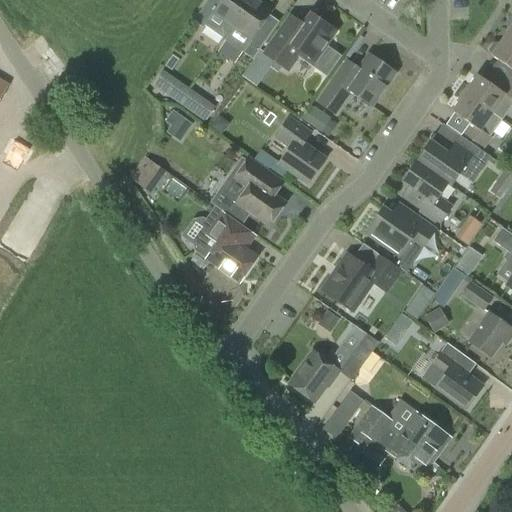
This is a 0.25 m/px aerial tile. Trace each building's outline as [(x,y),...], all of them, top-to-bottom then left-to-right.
[(224,40),(251,0),(223,0),(218,8),(208,1),(193,22),(202,29),(204,26),(224,40)] [(256,0),(251,0),(224,40),(252,60),(266,41),(256,35),(272,11),(256,0)] [(293,42),(278,31),(262,55),(288,73),(302,54),(310,60),(311,68),(326,78),(340,57),(325,47),(335,33),(311,16),(304,27),(293,42)] [(511,26),(503,39),(511,44),(511,26)] [(511,44),(503,39),(499,46),(496,44),(493,44),(488,50),(489,53),(492,55),(491,57),(511,71),(511,76),(507,83),(511,86),(511,44)] [(347,88),(333,78),(315,103),(334,117),(351,93),(372,107),(395,74),(369,56),(359,70),(347,88)] [(0,102),(12,84),(0,76),(0,102)] [(511,86),(507,83),(500,93),(477,76),(464,95),(501,120),(511,104),(511,86)] [(178,104),(187,91),(177,84),(168,98),(178,104)] [(488,138),(501,120),(464,95),(451,113),(468,125),(461,135),(483,150),(491,140),(488,138)] [(194,116),(204,123),(213,109),(204,103),(194,116)] [(333,124),(328,121),(330,119),(313,108),(304,122),(328,138),(336,125),(333,123),(333,124)] [(185,139),(195,124),(175,110),(165,125),(185,139)] [(221,135),(229,124),(218,117),(210,128),(221,135)] [(308,185),(325,161),(304,145),(312,134),(289,117),(273,139),(289,150),(279,165),(308,185)] [(417,163),(453,187),(460,177),(471,184),(489,158),(460,138),(448,154),(431,143),(417,163)] [(284,183),(248,157),(245,161),(241,159),(210,203),(241,226),(249,214),(268,228),(285,205),(274,197),(284,183)] [(129,180),(149,194),(163,175),(143,161),(129,180)] [(452,188),(453,187),(417,163),(403,183),(408,187),(425,199),(417,210),(440,226),(453,207),(440,198),(449,185),(452,188)] [(511,175),(505,170),(497,181),(507,188),(511,181),(511,175)] [(409,227),(392,215),(384,210),(367,235),(400,258),(408,246),(420,254),(436,230),(417,216),(409,227)] [(231,240),(240,228),(220,213),(206,233),(203,231),(193,245),(194,252),(239,283),(256,258),(231,240)] [(460,230),(454,238),(467,247),(473,240),(460,230)] [(493,242),(511,255),(511,237),(501,230),(493,242)] [(457,268),(469,276),(482,256),(470,248),(457,268)] [(370,271),(348,255),(338,270),(341,272),(327,293),(353,311),(371,285),(386,295),(402,272),(379,257),(370,271)] [(444,280),(433,300),(445,306),(455,286),(444,280)] [(482,313),(492,299),(470,283),(460,297),(482,313)] [(421,319),(435,291),(423,285),(408,312),(421,319)] [(433,334),(449,326),(439,309),(424,317),(433,334)] [(508,341),(511,335),(511,329),(489,313),(468,341),(491,357),(504,338),(508,341)] [(412,325),(401,317),(394,327),(405,335),(412,325)] [(361,368),(371,354),(378,344),(358,330),(348,344),(355,349),(338,372),(351,381),(361,368)] [(465,410),(481,387),(466,377),(475,365),(446,345),(430,367),(443,376),(434,388),(465,410)] [(330,383),(338,372),(313,354),(289,387),(313,404),(329,382),(330,383)] [(371,354),(361,368),(369,374),(379,359),(371,354)] [(357,410),(363,402),(350,392),(322,430),(335,440),(357,410)] [(387,430),(431,462),(448,438),(413,412),(414,411),(399,400),(387,418),(370,406),(370,407),(369,408),(380,416),(391,424),(387,430)] [(369,408),(370,407),(363,402),(357,410),(364,415),(353,429),(364,437),(380,416),(369,408)] [(420,477),(431,462),(387,430),(391,424),(380,416),(364,437),(350,455),(375,473),(384,461),(373,452),(379,445),(386,450),(385,451),(420,477)]
